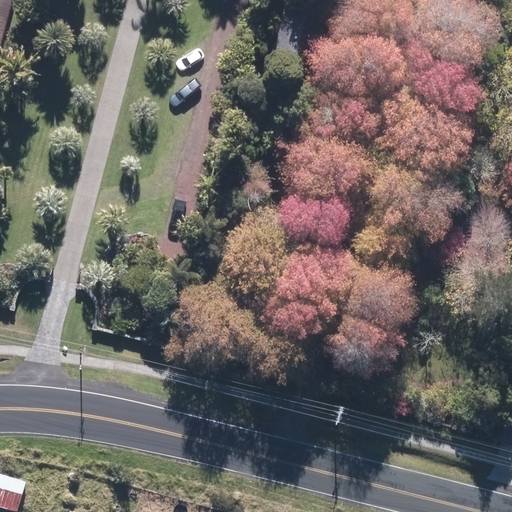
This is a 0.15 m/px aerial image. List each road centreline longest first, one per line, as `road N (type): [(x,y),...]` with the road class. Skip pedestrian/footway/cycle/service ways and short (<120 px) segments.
road 1 (tertiary): [(483,511),(149,425),(0,408)]
road 2 (track): [(404,0),(281,459)]
road 3 (track): [(120,420),(230,0)]
road 4 (track): [(47,408),(131,0)]
